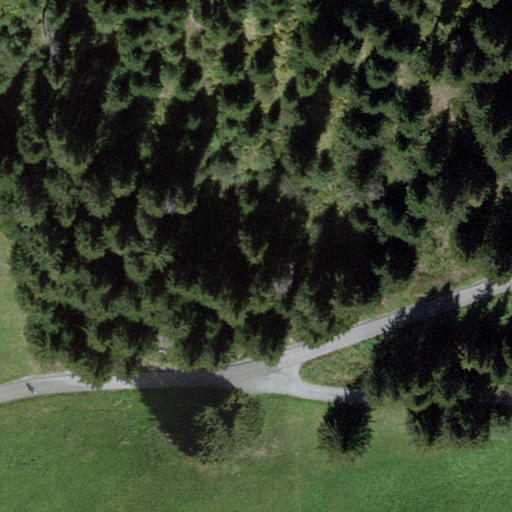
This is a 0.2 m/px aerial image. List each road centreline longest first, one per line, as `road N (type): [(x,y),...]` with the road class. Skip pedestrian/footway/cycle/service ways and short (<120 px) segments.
road 1 (unclassified): [(0,396),(83,381),(240,374),(511,280)]
road 2 (track): [(240,374),(366,395),(511,400)]
